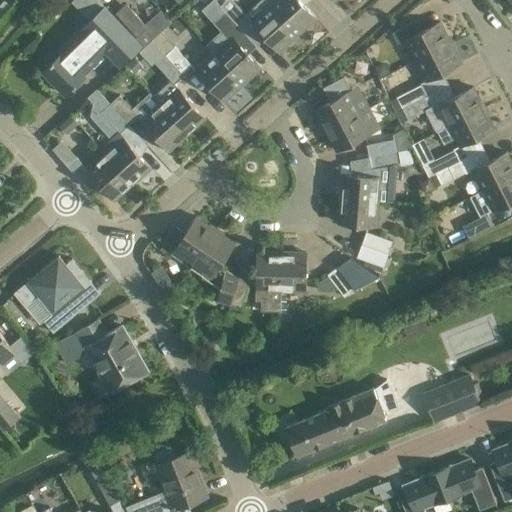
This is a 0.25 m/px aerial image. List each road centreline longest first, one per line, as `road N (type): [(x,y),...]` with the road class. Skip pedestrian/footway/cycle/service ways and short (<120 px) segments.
road 1 (unclassified): [(250,508),(164,325),(110,247)]
road 2 (residential): [(511,413),(264,511)]
road 3 (residential): [(202,171),(251,213),(280,216),(305,205),(305,168),(269,112)]
road 4 (residential): [(269,112),(392,0)]
